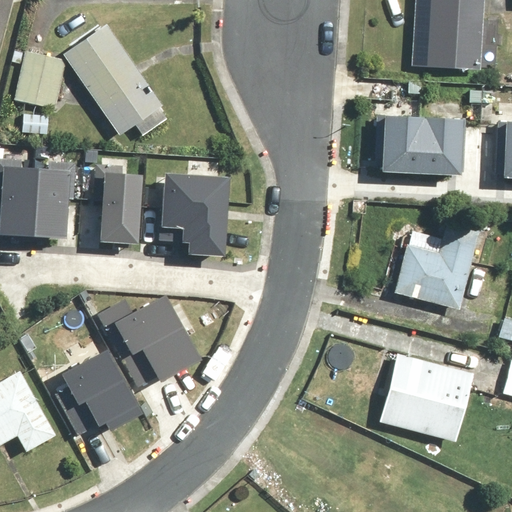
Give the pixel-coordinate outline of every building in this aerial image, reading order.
[(477,0),(423,0),(420,70),(493,73),(495,23),(477,22),(477,0)] [(100,25),(56,56),(112,137),(157,107),(100,25)] [(511,52),(500,51),(498,71),(511,72),(511,52)] [(58,61),(20,54),(9,52),(2,90),(13,92),(11,102),(49,109),(58,61)] [(47,116),(18,114),(16,133),(46,135),(47,116)] [(381,114),(379,167),(459,170),(460,117),(381,114)] [(511,118),(498,118),(496,171),(511,172),(511,118)] [(0,229),(30,232),(34,166),(17,165),(18,157),(0,155),(0,229)] [(30,232),(64,234),(67,188),(77,189),(79,161),(53,159),(52,167),(34,166),(30,232)] [(98,199),(96,237),(134,239),(138,171),(119,170),(119,162),(94,160),(91,199),(98,199)] [(161,168),(157,223),(178,224),(177,238),(185,238),(184,250),(219,253),(225,173),(161,168)] [(401,243),(387,293),(452,311),(474,230),(442,221),(433,252),(401,243)] [(93,310),(120,357),(139,346),(155,376),(193,354),(158,291),(130,306),(123,293),(93,310)] [(511,321),(496,317),(490,339),(511,344),(511,321)] [(56,371),(72,400),(81,396),(94,420),(101,416),(106,424),(137,408),(103,345),(56,371)] [(388,354),(372,421),(449,440),(466,373),(388,354)] [(511,360),(504,359),(496,397),(511,400),(511,360)] [(49,439),(13,371),(0,377),(0,442),(10,438),(19,455),(49,439)] [(378,511),(402,468),(356,444),(333,487),(311,475),(294,506),(306,511),(378,511)]
